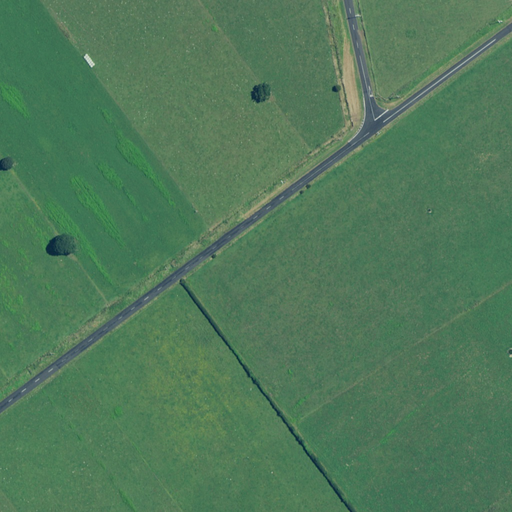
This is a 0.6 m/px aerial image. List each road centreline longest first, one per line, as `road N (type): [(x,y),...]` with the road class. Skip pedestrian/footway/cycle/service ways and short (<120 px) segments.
road 1 (unclassified): [(375,127),(0,407)]
road 2 (unclassified): [(511,25),(375,127)]
road 3 (unclassified): [(349,0),(375,127)]
